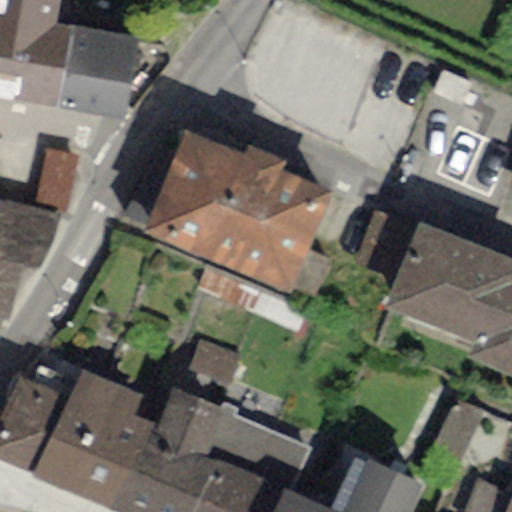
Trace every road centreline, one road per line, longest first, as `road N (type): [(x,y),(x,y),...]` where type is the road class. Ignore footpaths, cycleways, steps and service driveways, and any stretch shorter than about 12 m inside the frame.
road 1 (residential): [(179,91),(511,242)]
road 2 (residential): [(140,143),(0,374)]
road 3 (residential): [(0,124),(140,143)]
